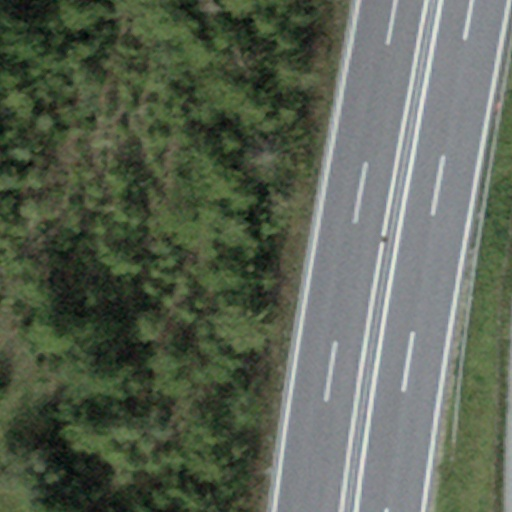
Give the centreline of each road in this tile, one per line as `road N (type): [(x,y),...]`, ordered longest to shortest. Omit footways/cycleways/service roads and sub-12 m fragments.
road 1 (trunk): [(385,511),(470,0)]
road 2 (trunk): [(391,0),(306,511)]
